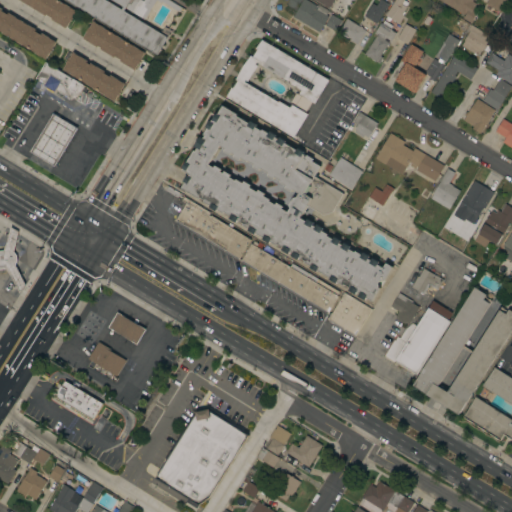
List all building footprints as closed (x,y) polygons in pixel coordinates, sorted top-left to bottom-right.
[(72,17),(73,17),(70,22),(69,22),(65,28),(51,19),(52,18),(46,14),(45,16),(19,0),(57,0),(76,11),(72,17)] [(66,0),(105,0),(121,9),(123,7),(111,0),(141,0),(143,1),(143,0),(154,0),(144,19),(131,12),(133,8),(127,4),(123,11),(160,33),(164,26),(171,31),(157,55),(66,0)] [(307,0),(317,6),(316,9),(318,5),(328,11),(326,15),(328,16),(319,32),(293,17),(296,11),(286,5),(289,0),(307,0)] [(315,0),(333,0),(329,8),(315,0)] [(372,3),(375,5),(378,0),(380,0),(388,4),(376,23),(364,16),(372,3)] [(394,0),(403,0),(407,3),(405,6),(406,7),(403,12),(404,12),(402,15),(403,16),(398,24),(395,22),(394,22),(392,20),(385,15),(394,0)] [(472,0),(472,1),(476,4),(473,9),(477,12),(470,23),(462,18),(464,16),(438,0),(472,0)] [(507,0),(500,13),(486,4),(488,0),(507,0)] [(0,7),(2,9),(1,10),(7,14),(8,13),(36,29),(34,31),(40,34),(41,33),(56,42),(52,48),(53,48),(50,54),(49,53),(46,59),(40,56),(40,57),(34,53),(34,52),(21,45),(14,41),(15,41),(7,36),(6,36),(0,33),(1,32),(0,31),(0,7)] [(341,20),(335,31),(325,25),(331,14),(341,20)] [(337,32),(346,18),(359,27),(360,26),(362,27),(361,28),(365,31),(356,44),(337,32)] [(376,35),(373,33),(380,23),(381,24),(384,20),(392,26),(389,29),(395,33),(389,43),(388,43),(380,56),(382,58),(379,63),(376,61),(376,62),(374,61),(373,61),(370,59),(371,59),(367,56),(367,57),(365,56),(365,55),(364,54),(376,35)] [(145,53),(141,59),(139,64),(138,63),(134,70),(120,61),(120,60),(114,56),(114,58),(100,49),(100,48),(97,46),(96,47),(82,38),(86,32),(85,32),(88,27),(89,27),(93,21),(145,53)] [(405,24),(415,29),(407,44),(396,38),(405,24)] [(507,46),(506,47),(511,50),(510,53),(504,50),(503,52),(487,42),(482,51),(480,50),(477,56),(461,46),(464,41),(463,40),(469,31),(467,30),(470,25),(507,46)] [(448,34),(450,35),(452,33),(455,36),(454,38),(459,40),(445,62),(435,55),(448,34)] [(329,80),(314,104),(311,102),(305,112),(307,114),(293,137),(226,97),(231,87),(233,88),(237,81),(235,80),(242,67),(250,55),(253,57),(257,50),(255,49),(262,40),(329,80)] [(87,61),(86,62),(89,64),(90,63),(104,71),(103,73),(109,76),(110,75),(125,83),(121,90),(122,90),(119,95),(118,95),(114,101),(62,70),(66,63),(65,63),(68,58),(69,58),(73,52),(87,61)] [(394,81),(405,63),(401,60),(405,53),(414,58),(410,66),(423,74),(433,58),(444,65),(434,82),(424,75),(413,93),(394,81)] [(511,82),(511,84),(503,80),(499,78),(500,77),(495,74),(497,72),(496,71),(497,70),(485,62),(491,53),(503,61),(508,54),(511,56),(511,82)] [(453,57),(457,59),(461,61),(462,59),(477,69),(470,80),(457,71),(454,75),(455,76),(450,85),(449,84),(440,98),(430,92),(453,57)] [(84,86),(75,99),(72,97),(71,99),(56,90),(54,92),(51,90),(46,87),(43,85),(45,83),(36,77),(45,62),(84,86)] [(482,101),(489,89),(492,90),(493,89),(492,88),(497,80),(499,81),(500,79),(511,86),(503,98),(504,98),(497,110),(482,101)] [(494,110),(479,133),(471,128),(473,127),(463,120),(465,116),(464,115),(466,112),(467,113),(476,98),(494,110)] [(366,298),(365,300),(358,296),(359,294),(356,292),(355,294),(349,290),(350,288),(344,285),(344,286),(337,282),(336,283),(329,279),(330,277),(317,270),(316,272),(310,268),(311,266),(304,262),(305,261),(299,257),(297,260),(291,256),(292,253),(289,251),(288,254),(281,250),(283,248),(277,244),(277,245),(270,241),(269,243),(262,239),(263,237),(255,233),(254,234),(248,230),(249,229),(243,225),(243,224),(237,220),(236,222),(229,218),(231,216),(224,212),(223,214),(216,209),(215,211),(209,208),(210,205),(204,201),(204,200),(200,198),(200,199),(181,188),(185,182),(183,181),(187,175),(189,176),(189,175),(182,170),(183,168),(182,168),(186,161),(187,162),(194,150),(195,151),(197,148),(194,146),(200,137),(203,139),(205,135),(203,134),(207,128),(206,127),(209,121),(211,121),(212,120),(213,121),(214,120),(212,120),(216,113),(218,114),(223,106),(237,114),(236,116),(249,123),(250,121),(256,125),(255,127),(261,131),(262,129),(268,133),(269,132),(276,135),(275,137),(278,139),(279,137),(285,141),(284,143),(296,150),(297,148),(304,152),(303,154),(304,155),(304,156),(305,157),(306,155),(313,159),(312,161),(320,166),(314,177),(343,193),(332,212),(322,215),(307,206),(303,214),(302,213),(300,218),(306,221),(307,219),(313,223),(312,225),(315,226),(316,224),(323,228),(321,230),(328,234),(327,236),(332,239),(333,237),(334,237),(336,234),(341,236),(339,240),(340,241),(339,243),(342,245),(343,243),(350,246),(348,249),(354,252),(355,251),(361,255),(363,253),(369,256),(368,258),(371,260),(372,258),(378,262),(377,264),(383,268),(386,263),(392,266),(384,280),(383,279),(382,281),(381,280),(380,281),(377,286),(380,288),(372,301),(366,298)] [(377,123),(368,138),(363,135),(362,137),(354,132),(356,129),(355,128),(357,125),(353,122),(359,112),(377,123)] [(55,166),(30,152),(53,114),(77,128),(55,166)] [(511,124),(511,145),(511,148),(502,143),(505,139),(500,136),(501,135),(495,132),(502,119),(511,124)] [(390,133),(404,142),(402,145),(412,151),(414,148),(444,166),(434,181),(416,170),(418,167),(416,166),(415,169),(409,166),(410,163),(409,162),(401,174),(375,158),(390,133)] [(362,171),(350,189),(328,175),(340,157),(362,171)] [(430,198),(432,195),(432,194),(440,181),(439,181),(447,168),(454,173),(448,183),(452,185),(452,186),(460,191),(450,207),(451,208),(450,209),(449,208),(448,209),(430,198)] [(474,180),(494,192),(484,208),(483,208),(475,220),(456,209),(474,180)] [(381,192),(386,183),(394,188),(392,191),(391,191),(382,206),(368,197),(374,187),(381,192)] [(238,258),(237,259),(224,251),(225,250),(224,249),(223,251),(207,241),(208,240),(207,239),(206,241),(189,230),(190,229),(189,228),(188,230),(176,222),(177,221),(175,220),(186,203),(182,200),(184,197),(210,212),(208,215),(210,216),(250,239),(239,258),(238,258)] [(367,204),(377,211),(370,221),(360,214),(367,204)] [(511,208),(511,219),(496,245),(489,240),(484,248),(473,241),(492,211),(495,213),(497,210),(500,211),(505,204),(511,208)] [(0,250),(3,250),(6,242),(10,227),(18,231),(14,247),(13,252),(16,255),(17,260),(15,265),(17,269),(24,284),(19,292),(11,276),(5,269),(0,269),(0,250)] [(511,262),(503,257),(507,251),(501,248),(503,246),(502,245),(511,229),(511,262)] [(259,272),(260,271),(259,271),(258,272),(241,262),(242,260),(241,260),(251,243),(290,267),(279,285),(259,272)] [(292,263),(308,273),(306,277),(315,282),(317,278),(339,292),(337,295),(338,296),(328,313),(327,312),(326,313),(279,285),(290,267),(292,263)] [(417,276),(418,277),(423,268),(443,280),(437,290),(428,285),(423,294),(410,287),(417,276)] [(474,287),(486,295),(483,300),(489,303),(438,386),(441,388),(447,392),(500,307),(507,311),(508,309),(511,311),(511,327),(458,414),(434,399),(412,385),(474,287)] [(344,292),(371,309),(355,335),(354,335),(353,336),(343,330),(344,329),(343,329),(343,330),(328,321),(328,319),(327,319),(344,292)] [(412,301),(411,302),(418,307),(408,324),(406,322),(404,325),(395,319),(396,316),(399,312),(396,310),(395,312),(392,310),(389,308),(398,293),(412,301)] [(408,343),(407,342),(416,326),(433,300),(452,313),(448,320),(449,321),(416,374),(396,361),(408,343)] [(108,327),(117,313),(145,329),(136,344),(108,327)] [(395,361),(393,363),(383,357),(394,340),(399,332),(402,334),(405,329),(411,323),(416,326),(407,342),(408,343),(396,361),(395,361)] [(88,359),(98,342),(110,349),(110,351),(126,360),(116,376),(88,359)] [(511,378),(511,405),(482,386),(494,367),(511,378)] [(70,384),(71,382),(76,385),(75,387),(103,403),(92,420),(73,409),(73,410),(69,408),(70,407),(69,406),(68,408),(65,406),(65,404),(64,403),(64,405),(59,402),(60,401),(59,400),(58,401),(54,399),(54,395),(56,390),(58,391),(61,386),(61,387),(62,386),(60,385),(62,381),(64,382),(64,381),(70,384)] [(511,421),(511,440),(503,435),(500,441),(462,417),(475,397),(511,421)] [(200,406),(247,436),(202,507),(155,477),(200,406)] [(290,434),(277,455),(266,448),(271,439),(268,437),(276,425),(290,434)] [(285,452),(291,443),(298,448),(306,435),(322,445),(308,467),(285,452)] [(19,457),(13,453),(20,443),(26,446),(36,453),(29,464),(19,457)] [(0,448),(2,445),(11,450),(9,454),(18,460),(12,469),(15,471),(7,484),(0,479),(0,448)] [(278,458),(272,467),(256,457),(262,447),(278,458)] [(32,459),(39,448),(49,455),(42,466),(32,459)] [(65,471),(57,482),(48,476),(55,465),(65,471)] [(28,471),(27,470),(29,467),(36,472),(35,474),(47,481),(35,499),(26,494),(25,497),(22,495),(22,494),(19,492),(18,493),(15,491),(28,471)] [(291,496),(289,495),(285,501),(273,493),(277,487),(273,484),(281,470),(300,482),(291,496)] [(248,481),(259,488),(253,498),(242,491),(248,481)] [(403,496),(414,502),(407,511),(391,511),(386,508),(384,511),(383,510),(382,511),(382,510),(380,511),(370,511),(358,504),(362,498),(361,497),(370,484),(375,487),(379,481),(403,496)] [(93,482),(102,488),(92,503),(93,504),(87,511),(83,511),(77,508),(74,511),(53,511),(48,509),(49,507),(50,507),(57,495),(63,485),(74,492),(68,501),(77,506),(93,482)] [(117,511),(124,501),(134,507),(130,511),(117,511)] [(250,511),(258,501),(274,511),(250,511)]
